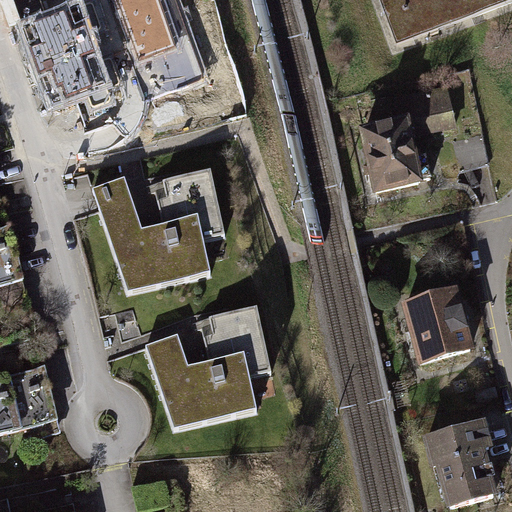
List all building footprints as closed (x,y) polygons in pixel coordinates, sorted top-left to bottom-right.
[(124,0),(139,52),(169,43),(157,0),(124,0)] [(511,0),(379,0),(396,46),(511,2),(511,0)] [(64,17),(18,32),(44,115),(91,101),(64,17)] [(205,50),(121,68),(133,120),(216,102),(205,50)] [(396,102),(401,127),(406,126),(407,132),(414,131),(415,137),(435,133),(436,139),(465,133),(457,92),(427,98),(426,96),(396,102)] [(401,127),(364,135),(376,194),(418,185),(407,132),(406,126),(401,127)] [(452,142),(458,170),(490,163),(484,135),(452,142)] [(127,175),(94,185),(124,294),(210,270),(205,252),(227,246),(207,174),(132,195),(127,175)] [(5,225),(0,226),(0,284),(19,280),(5,225)] [(460,290),(403,301),(414,361),(471,351),(460,290)] [(254,312),(148,341),(172,428),(254,405),(246,376),(270,369),(254,312)] [(39,366),(0,375),(0,433),(53,420),(39,366)] [(479,419),(425,432),(443,504),(497,491),(479,419)]
